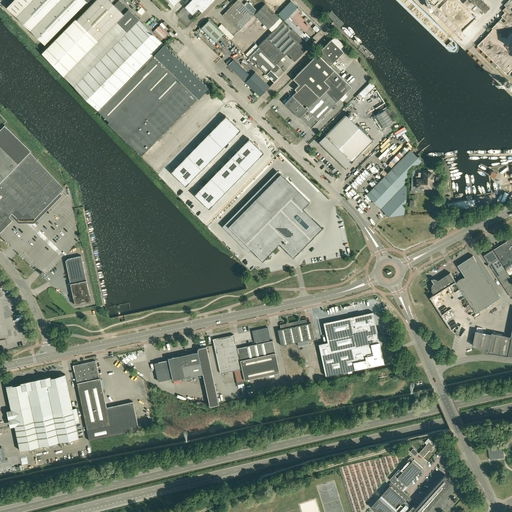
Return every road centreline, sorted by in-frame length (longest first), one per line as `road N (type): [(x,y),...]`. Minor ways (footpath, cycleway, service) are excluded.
road 1 (trunk): [(511,392),(9,511)]
road 2 (trunk): [(64,511),(511,406)]
road 3 (track): [(437,382),(0,478)]
road 4 (unclassified): [(383,260),(355,213),(139,0)]
road 5 (tertiary): [(50,355),(306,301),(377,278)]
road 6 (track): [(457,427),(243,490),(198,511)]
road 7 (unknown): [(240,254),(185,183),(236,132)]
road 8 (tertiary): [(497,511),(433,372)]
road 9 (unknown): [(297,0),(325,34),(252,111)]
road 10 (tertiary): [(511,213),(400,266)]
road 11 (unknown): [(296,155),(359,90),(346,61)]
